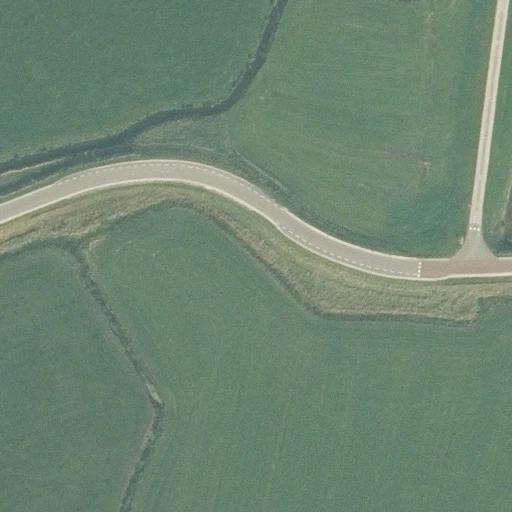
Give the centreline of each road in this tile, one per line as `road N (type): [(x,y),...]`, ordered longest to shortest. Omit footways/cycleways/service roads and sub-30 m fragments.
road 1 (tertiary): [(0,215),(122,173),(195,170),(331,245),(395,264),(469,265)]
road 2 (unclassified): [(505,0),(469,265)]
